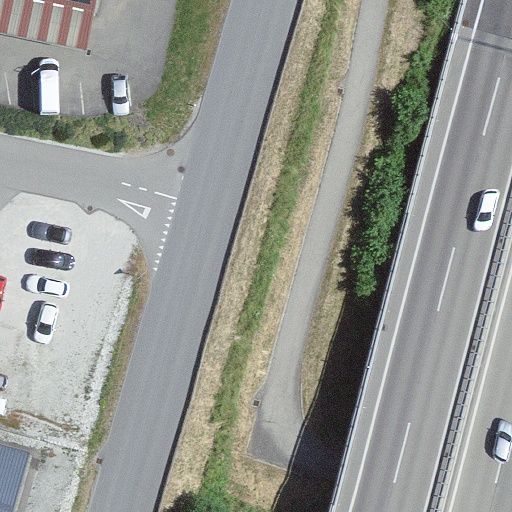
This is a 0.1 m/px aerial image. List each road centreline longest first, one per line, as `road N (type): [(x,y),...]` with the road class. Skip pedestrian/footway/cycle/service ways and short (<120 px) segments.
road 1 (track): [(511,483),(333,457),(312,448),(297,428),(290,361),(369,0)]
road 2 (tertiary): [(118,511),(266,0)]
road 3 (motorway): [(511,25),(387,511)]
